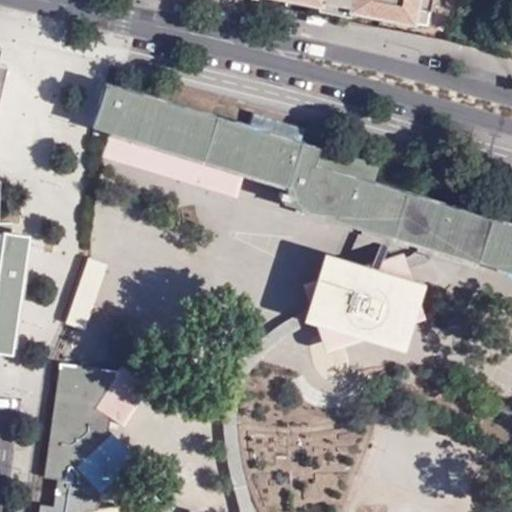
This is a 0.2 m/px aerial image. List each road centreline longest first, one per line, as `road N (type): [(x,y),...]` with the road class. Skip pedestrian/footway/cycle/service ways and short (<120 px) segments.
road 1 (residential): [(229,42),(286,68),(511,125)]
road 2 (residential): [(511,95),(281,41),(229,42)]
road 3 (residential): [(46,0),(229,42)]
